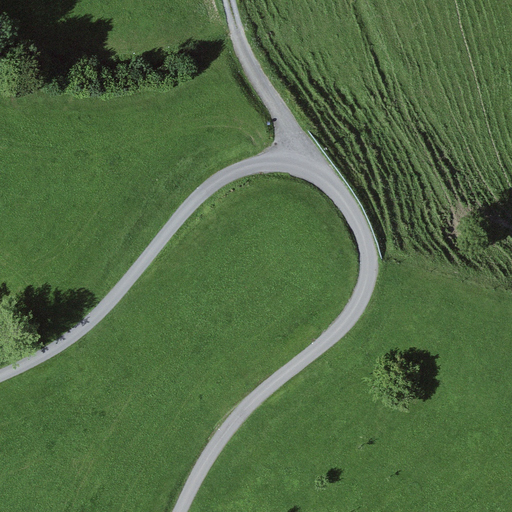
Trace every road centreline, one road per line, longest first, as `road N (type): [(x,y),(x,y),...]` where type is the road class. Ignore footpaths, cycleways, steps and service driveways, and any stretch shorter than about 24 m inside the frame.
road 1 (unclassified): [(180,511),(246,407),(347,323),(362,298),(370,265),(364,231),(326,173),(285,160),(220,178),(91,326),(0,379)]
road 2 (track): [(326,173),(236,47),(226,0)]
